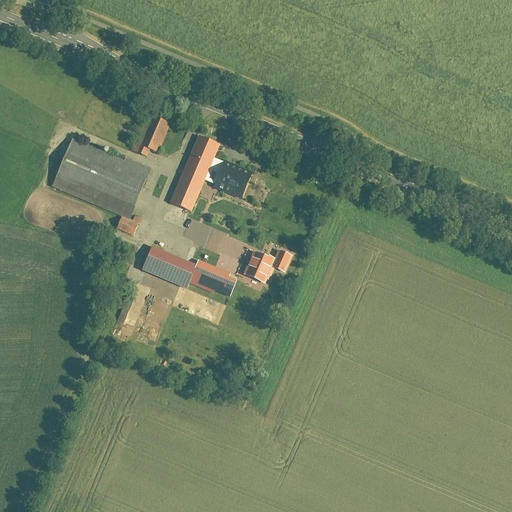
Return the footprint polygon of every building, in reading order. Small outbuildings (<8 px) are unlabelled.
[(146,114),(130,151),(147,158),(149,153),(157,156),(171,125),(146,114)] [(196,133),(167,205),(191,214),(204,182),(216,187),(214,192),(243,203),(255,173),(219,159),(225,144),(196,133)] [(73,142),(54,189),(130,220),(151,170),(125,160),(124,163),(73,142)] [(143,220),(135,217),(132,225),(121,221),(117,232),(135,239),(143,220)] [(153,250),(144,273),(188,291),(190,286),(229,301),(236,283),(234,282),(236,277),(197,262),(195,267),(153,250)] [(255,253),(245,277),(265,285),(272,271),(287,277),(295,259),(278,252),(274,261),(255,253)] [(127,298),(118,327),(123,329),(119,339),(126,341),(130,329),(134,330),(135,326),(128,323),(135,301),(127,298)]
